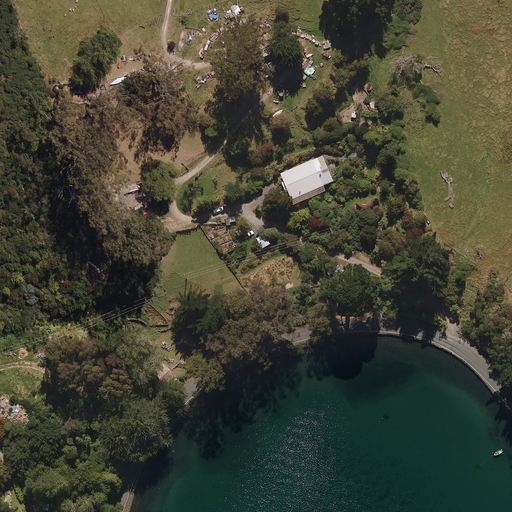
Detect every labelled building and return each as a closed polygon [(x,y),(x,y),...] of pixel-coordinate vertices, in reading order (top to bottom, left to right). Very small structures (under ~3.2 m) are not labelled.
[(237,6),(223,12),(228,22),(234,19),(240,32),(247,28),(237,6)] [(335,190),(321,158),(278,176),(292,209),(316,198),(335,190)] [(132,183),(116,188),(119,197),(135,192),(132,183)] [(148,211),(139,203),(133,209),(142,217),(148,211)] [(270,247),(264,236),(256,240),(261,251),(270,247)]
